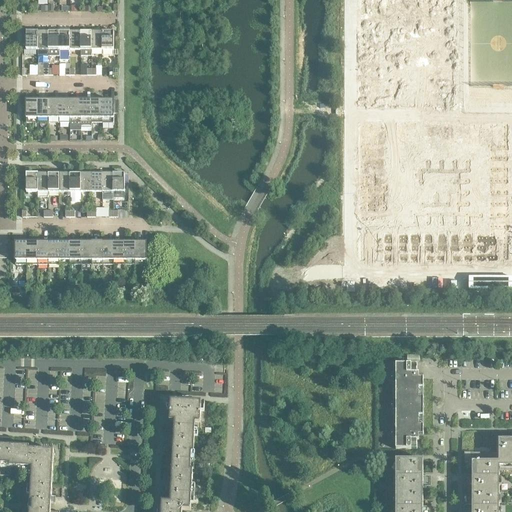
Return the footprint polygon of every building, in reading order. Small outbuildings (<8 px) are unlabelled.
[(452,2),(361,2),(361,106),(452,106),(452,2)] [(38,51),(38,32),(26,32),(26,51),(38,51)] [(48,51),(48,32),(38,32),(38,51),(48,51)] [(59,51),(59,32),(48,32),(48,51),(59,51)] [(70,57),(70,51),(70,32),(59,32),(59,51),(59,57),(70,57)] [(81,51),(81,32),(70,32),(70,51),(81,51)] [(92,51),(92,32),(81,32),(81,51),(81,57),(92,57),(92,51)] [(102,51),(102,32),(92,32),(92,51),(102,51)] [(114,51),(114,32),(102,32),(102,51),(114,51)] [(38,124),(38,102),(26,102),(26,124),(38,124)] [(48,124),(48,102),(38,102),(38,124),(48,124)] [(59,124),(59,102),(48,102),(48,124),(59,124)] [(70,124),(70,102),(59,102),(59,124),(70,124)] [(81,124),(81,102),(70,102),(70,124),(81,124)] [(92,124),(92,102),(81,102),(81,124),(92,124)] [(102,123),(102,102),(92,102),(92,124),(102,123)] [(114,124),(114,102),(102,102),(102,123),(114,124)] [(506,126),(361,126),(362,260),(507,260),(506,126)] [(38,193),(38,174),(26,174),(26,193),(38,193)] [(48,198),(48,193),(48,174),(38,174),(38,193),(38,198),(48,198)] [(59,193),(59,174),(48,174),(48,193),(59,193)] [(70,193),(70,174),(59,174),(59,193),(70,193)] [(81,193),(81,174),(70,174),(70,193),(81,193)] [(92,193),(92,174),(81,174),(81,193),(92,193)] [(102,193),(102,174),(92,174),(92,193),(102,193)] [(113,193),(113,174),(102,174),(102,193),(113,193)] [(125,193),(125,174),(113,174),(113,193),(125,193)] [(27,265),(27,244),(15,244),(15,265),(27,265)] [(38,265),(38,244),(27,244),(27,265),(38,265)] [(48,265),(48,244),(38,244),(38,265),(48,265)] [(59,265),(59,244),(48,244),(48,265),(59,265)] [(70,265),(70,244),(59,244),(59,265),(70,265)] [(81,265),(81,244),(70,244),(70,265),(81,265)] [(92,266),(92,244),(81,244),(81,265),(92,266)] [(103,265),(103,244),(92,244),(92,266),(103,265)] [(114,266),(114,244),(103,244),(103,265),(114,266)] [(124,266),(124,244),(114,244),(114,266),(124,266)] [(135,266),(135,244),(124,244),(124,266),(135,266)] [(147,265),(147,244),(135,244),(135,266),(147,265)] [(324,288),(346,288),(346,275),(324,274),(324,288)] [(477,290),(511,290),(511,276),(477,277),(477,290)] [(424,417),(424,398),(419,398),(419,389),(424,389),(424,379),(419,379),(419,374),(419,375),(419,374),(417,374),(417,365),(396,365),(396,450),(417,450),(417,441),(419,441),(419,436),(424,436),(424,426),(419,426),(419,417),(424,417)] [(200,430),(201,403),(170,401),(169,422),(174,423),(174,429),(195,430),(200,430)] [(194,445),(195,430),(174,429),(174,437),(170,436),(169,443),(173,444),(194,445)] [(0,476),(10,477),(10,468),(11,447),(12,439),(0,437),(0,476)] [(511,468),(511,440),(504,441),(504,443),(500,443),(500,441),(499,441),(499,453),(499,468),(511,468)] [(194,454),(194,445),(173,444),(173,452),(194,454)] [(52,488),(54,452),(29,450),(29,448),(11,447),(10,468),(32,469),(31,487),(52,488)] [(193,462),(194,454),(173,452),(172,461),(193,462)] [(499,492),(499,468),(499,453),(464,453),(464,463),(472,463),(472,464),(474,464),(474,468),(472,468),(472,487),(474,487),(474,491),(472,491),(472,492),(499,492)] [(193,471),(193,462),(172,461),(172,470),(193,471)] [(423,479),(423,475),(423,466),(421,466),(421,462),(423,462),(423,461),(396,461),(396,492),(423,492),(423,491),(421,491),(421,487),(430,487),(430,478),(425,478),(425,479),(423,479)] [(192,480),(193,471),(172,470),(171,479),(192,480)] [(192,480),(171,479),(167,479),(167,486),(171,486),(170,494),(192,495),(192,480)] [(56,511),(51,511),(51,504),(55,504),(55,497),(51,497),(52,488),(31,487),(30,503),(32,503),(32,507),(32,511),(22,510),(21,511),(56,511)] [(423,510),(423,506),(423,497),(421,497),(421,492),(423,492),(396,492),(395,511),(430,511),(430,508),(425,508),(425,510),(423,510)] [(499,511),(499,492),(472,492),(474,492),(474,496),(464,496),(464,506),(470,506),(470,504),(472,504),(471,511),(499,511)] [(182,511),(182,510),(191,511),(192,495),(170,494),(170,503),(161,502),(160,511),(182,511)]
